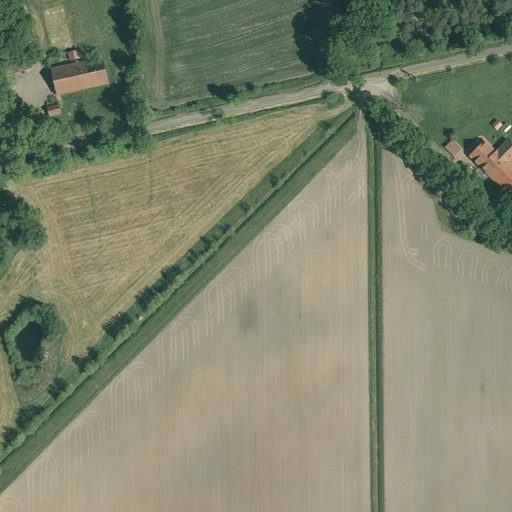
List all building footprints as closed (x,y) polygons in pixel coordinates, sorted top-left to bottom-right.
[(70,53),(71,61),(81,59),(80,51),(70,53)] [(22,70),(33,68),(31,59),(30,52),(14,55),(17,71),(22,70)] [(53,68),(59,97),(92,91),(91,86),(110,83),(106,60),(87,64),(86,61),(53,68)] [(58,103),(46,107),(49,117),(61,114),(58,103)] [(499,120),(493,126),(499,132),(505,126),(499,120)] [(464,149),(454,139),(446,147),(456,157),(464,149)] [(487,140),(470,156),(507,194),(511,198),(511,161),(511,160),(511,142),(509,139),(497,151),(487,140)] [(447,191),(439,200),(460,220),(469,211),(447,191)]
